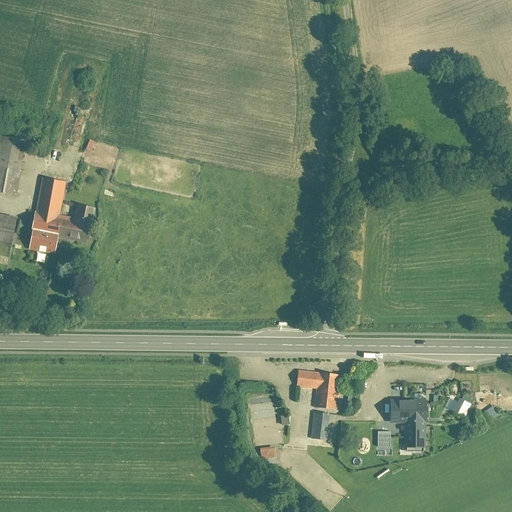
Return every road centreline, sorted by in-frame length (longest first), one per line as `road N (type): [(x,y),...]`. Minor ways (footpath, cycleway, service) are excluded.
road 1 (residential): [(328,344),(354,106),(344,0)]
road 2 (primary): [(0,340),(328,344)]
road 3 (primary): [(328,344),(511,346)]
